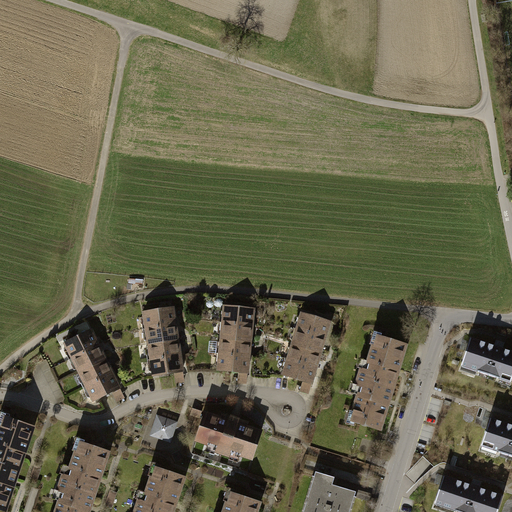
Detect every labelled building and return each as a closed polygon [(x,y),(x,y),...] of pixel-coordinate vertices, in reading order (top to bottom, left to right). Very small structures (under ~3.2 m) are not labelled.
[(221,308),(216,374),(249,376),(254,310),(221,308)] [(172,310),(142,316),(154,380),(184,375),(172,310)] [(329,322),(300,314),(284,379),(312,386),(329,322)] [(61,348),(92,405),(122,390),(91,332),(61,348)] [(347,420),(381,431),(408,342),(374,332),(347,420)] [(511,375),(511,351),(470,337),(459,369),(509,385),(511,375)] [(0,506),(7,509),(36,421),(0,408),(0,506)] [(264,428),(205,409),(194,442),(253,462),(264,428)] [(179,420),(157,413),(150,434),(172,441),(179,420)] [(511,424),(489,418),(479,450),(511,460),(511,424)] [(88,511),(111,446),(74,434),(48,511),(88,511)] [(176,511),(190,472),(153,460),(135,511),(176,511)] [(347,511),(354,491),(333,484),(335,476),(313,469),(300,511),(347,511)] [(448,511),(498,511),(504,495),(444,476),(434,507),(448,511)] [(260,511),(265,498),(228,486),(219,511),(260,511)]
